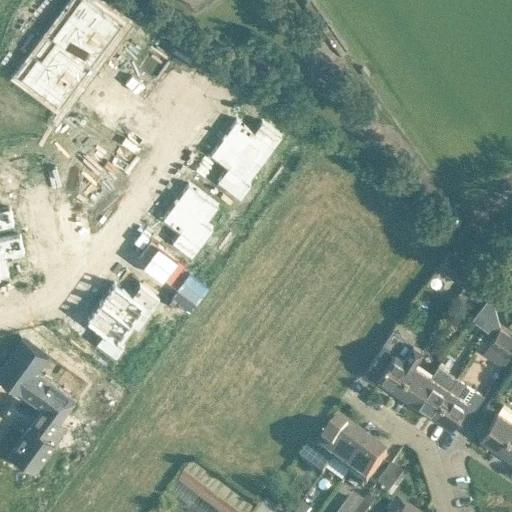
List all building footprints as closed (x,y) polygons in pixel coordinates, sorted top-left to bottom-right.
[(89,0),(77,0),(66,15),(106,44),(121,23),(89,0)] [(66,15),(50,36),(54,39),(55,38),(90,64),(106,44),(66,15)] [(3,34),(11,37),(15,25),(8,22),(3,34)] [(40,57),(40,58),(75,85),(90,64),(55,38),(54,39),(40,57)] [(37,54),(20,76),(60,106),(75,85),(40,58),(40,57),(37,54)] [(237,116),(223,134),(261,163),(283,134),(262,118),(254,129),(237,116)] [(223,134),(209,152),(227,165),(216,179),(241,198),(252,182),(249,180),(261,163),(223,134)] [(189,181),(175,199),(206,222),(206,221),(219,203),(189,181)] [(175,199),(162,217),(179,230),(171,240),(192,256),(214,226),(206,221),(206,222),(175,199)] [(0,226),(15,223),(11,205),(0,207),(0,226)] [(264,215),(255,208),(250,214),(259,222),(264,215)] [(0,275),(10,274),(6,257),(25,253),(21,232),(0,236),(0,275)] [(476,269),(450,249),(437,266),(463,285),(470,275),(470,276),(476,269)] [(486,276),(476,269),(471,276),(481,283),(474,292),(485,300),(491,292),(489,282),(488,277),(486,276)] [(114,279),(100,299),(135,325),(134,326),(138,329),(161,298),(140,282),(132,293),(114,279)] [(100,299),(86,318),(103,331),(95,342),(116,358),(125,346),(121,343),(134,326),(135,325),(100,299)] [(496,311),(488,313),(491,325),(499,323),(496,311)] [(494,336),(489,344),(508,356),(511,350),(511,334),(501,327),(499,323),(491,325),(494,336)] [(396,389),(413,363),(422,348),(392,328),(376,351),(365,368),(396,389)] [(22,335),(0,364),(0,376),(30,399),(42,407),(9,451),(34,470),(46,454),(67,426),(59,420),(77,397),(38,368),(48,354),(22,335)] [(414,401),(431,375),(413,363),(396,389),(414,401)] [(431,375),(414,401),(432,413),(449,387),(457,376),(439,364),(431,375)] [(457,376),(449,387),(432,413),(451,425),(455,419),(464,425),(484,395),(457,376)] [(498,448),(511,426),(511,419),(508,417),(499,411),(497,409),(491,419),(479,435),(498,448)] [(332,462),(353,434),(336,421),(324,438),(316,448),(309,443),(298,458),(298,459),(322,475),(332,462)] [(511,426),(498,448),(511,457),(511,426)] [(349,474),(369,446),(353,434),(332,462),(349,474)] [(369,446),(349,474),(366,487),(386,459),(369,446)] [(252,511),(253,511),(191,464),(180,477),(182,478),(177,484),(214,511),(252,511)] [(368,511),(370,510),(375,503),(366,497),(355,511),(368,511)] [(275,511),(274,511),(275,509),(266,503),(265,502),(260,508),(257,511),(275,511)] [(411,511),(396,502),(389,511),(411,511)]
